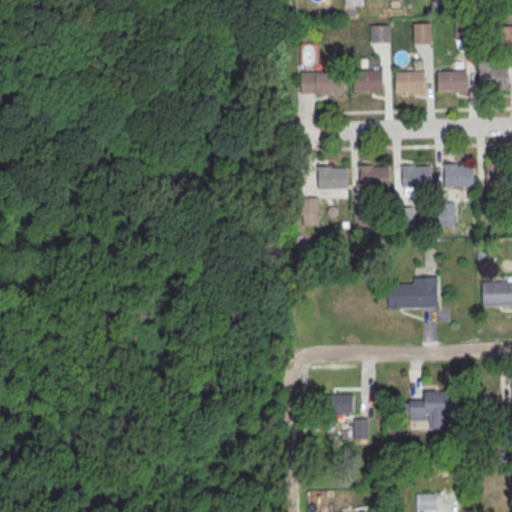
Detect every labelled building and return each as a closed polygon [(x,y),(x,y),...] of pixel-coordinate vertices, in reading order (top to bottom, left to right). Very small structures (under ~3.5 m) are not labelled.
[(413,23),(430,22),(430,42),(413,43),(413,23)] [(370,24),(388,24),(389,41),(370,42),(370,24)] [(479,67),(508,67),(508,87),(479,88),(479,67)] [(353,69),(382,68),(383,89),(354,89),(353,69)] [(437,70),(466,69),(466,89),(437,90),(437,70)] [(300,72),(343,70),(343,91),(301,92),(300,72)] [(395,71),(423,70),(424,90),(395,91),(395,71)] [(486,160),(486,185),(507,185),(507,160),(486,160)] [(359,165),(388,164),(388,185),(360,185),(359,165)] [(443,165),(472,164),(473,185),(444,185),(443,165)] [(402,166),(430,166),(431,186),(402,187),(402,166)] [(317,168),(346,167),(347,188),(318,188),(317,168)] [(303,197),(303,224),(318,224),(318,197),(303,197)] [(388,285),(414,285),(414,279),(436,278),(436,307),(388,308),(388,285)] [(482,284),(511,283),(511,306),(483,307),(482,284)] [(409,401),(423,400),(423,392),(455,392),(455,415),(447,415),(447,430),(430,430),(429,415),(425,415),(425,421),(409,421),(409,401)] [(312,395),(353,394),(354,417),(313,418),(312,395)] [(368,437),(366,418),(353,419),(355,438),(368,437)] [(416,493),(416,509),(435,509),(435,493),(416,493)]
